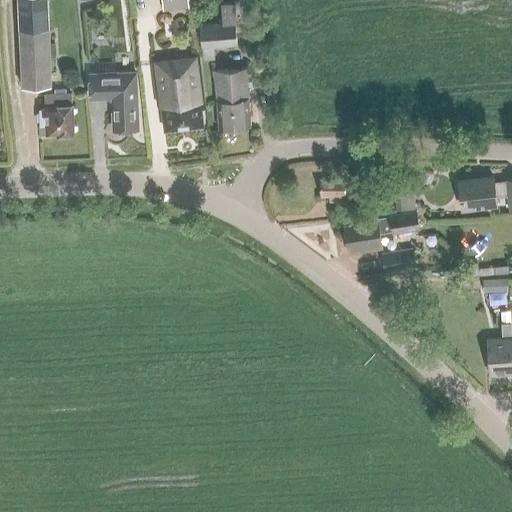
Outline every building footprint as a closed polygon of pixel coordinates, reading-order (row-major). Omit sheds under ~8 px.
[(236,43),(236,33),(233,2),(221,3),(222,20),(199,22),(201,57),(211,57),(210,44),(236,43)] [(49,82),(46,33),(46,27),(42,27),(42,4),(17,5),(18,29),(17,29),(17,33),(21,84),(49,82)] [(191,54),(153,57),(157,104),(163,103),(165,127),(200,124),(199,105),(203,104),(199,53),(197,54),(196,50),(191,50),(191,54)] [(244,63),(209,66),(212,99),(214,98),(216,127),(248,124),(245,95),(247,95),(244,63)] [(136,125),(134,86),(133,69),(87,71),(88,95),(110,94),(112,126),(120,126),(123,129),(131,129),(131,128),(134,125),(136,125)] [(45,133),(73,131),(70,90),(43,92),(44,107),(38,107),(39,122),(44,122),(45,133)] [(506,196),(508,211),(511,211),(511,178),(505,179),(505,180),(494,182),(493,174),(457,178),(461,210),(497,206),(496,197),(506,196)] [(350,201),(350,175),(338,175),(338,180),(319,180),(319,195),(328,195),(328,201),(350,201)] [(402,209),(414,209),(414,195),(401,196),(402,209)] [(376,221),(344,226),(348,250),(349,249),(350,253),(382,249),(379,234),(392,232),(393,234),(419,230),(416,212),(390,216),(390,217),(376,219),(376,221)] [(414,250),(382,253),(384,267),(416,264),(414,250)] [(475,263),(465,264),(466,273),(476,272),(475,263)] [(508,291),(507,277),(482,279),(483,292),(508,291)] [(499,325),(509,324),(508,311),(498,312),(499,325)] [(511,373),(510,338),(509,324),(499,325),(500,338),(487,339),(489,375),(511,373)]
